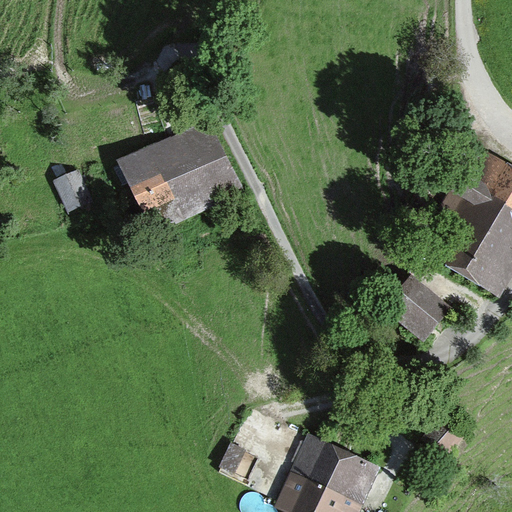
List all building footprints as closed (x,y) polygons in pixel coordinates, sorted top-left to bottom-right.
[(214,126),(123,164),(151,229),(242,191),(214,126)] [(511,163),(486,149),(427,256),(507,299),(511,289),(511,163)] [(77,174),(53,186),(68,216),(92,204),(77,174)] [(456,309),(416,278),(390,311),(429,342),(456,309)] [(449,414),(428,437),(450,457),(472,435),(449,414)] [(307,440),(279,510),(283,511),(366,511),(383,471),(307,440)]
